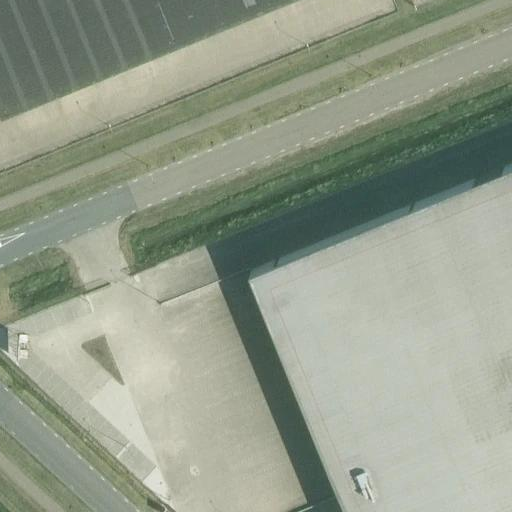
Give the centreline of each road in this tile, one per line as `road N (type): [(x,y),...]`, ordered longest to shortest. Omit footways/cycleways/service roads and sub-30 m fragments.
road 1 (unclassified): [(511,42),(0,251)]
road 2 (unclassified): [(123,511),(0,398)]
